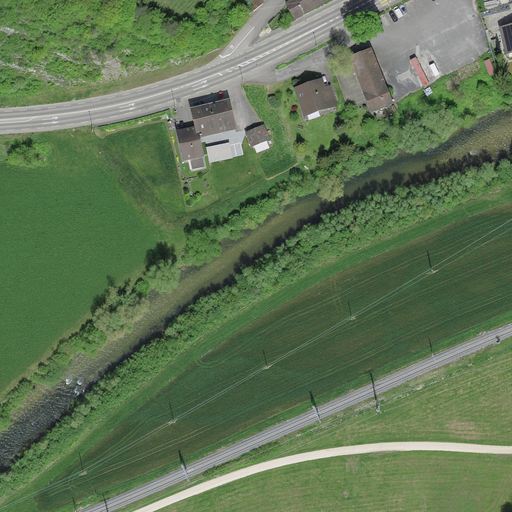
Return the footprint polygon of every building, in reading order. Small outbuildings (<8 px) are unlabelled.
[(252,13),(262,3),(259,0),(252,0),(245,7),(252,13)] [(294,0),(295,1),(286,6),(292,20),(331,0),(294,0)] [(511,53),(511,28),(500,31),(506,55),(511,53)] [(394,102),(372,46),(348,56),(370,111),(394,102)] [(322,77),(293,87),(303,117),(338,105),(330,84),(325,86),(322,77)] [(228,101),(194,108),(199,132),(233,125),(228,101)] [(264,124),(244,132),(250,147),(254,146),(257,152),(269,148),(266,141),(270,139),(264,124)] [(197,126),(177,130),(184,161),(203,156),(197,126)]
